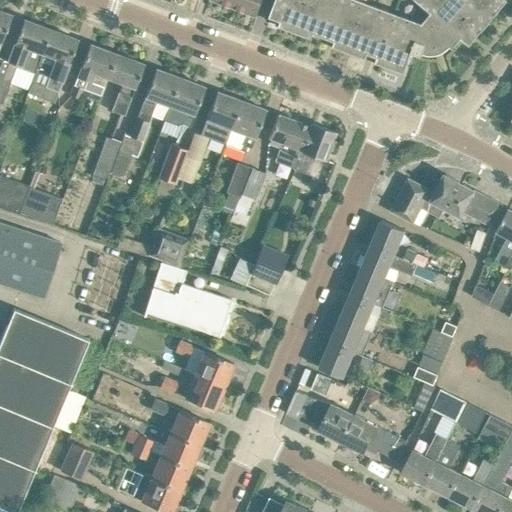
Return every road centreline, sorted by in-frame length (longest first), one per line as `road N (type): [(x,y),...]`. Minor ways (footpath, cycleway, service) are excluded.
road 1 (residential): [(252,440),(388,112)]
road 2 (residential): [(388,112),(85,0)]
road 3 (residential): [(398,511),(252,440)]
